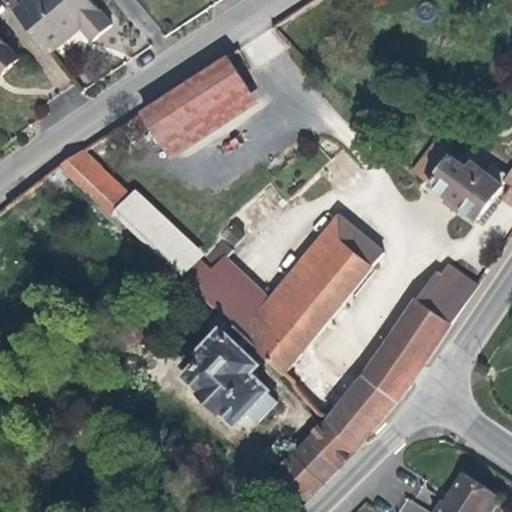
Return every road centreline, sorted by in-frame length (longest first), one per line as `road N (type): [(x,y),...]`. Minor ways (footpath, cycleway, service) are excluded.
road 1 (residential): [(264,0),(0,178)]
road 2 (tertiary): [(442,395),(319,511)]
road 3 (tertiary): [(442,395),(511,289)]
